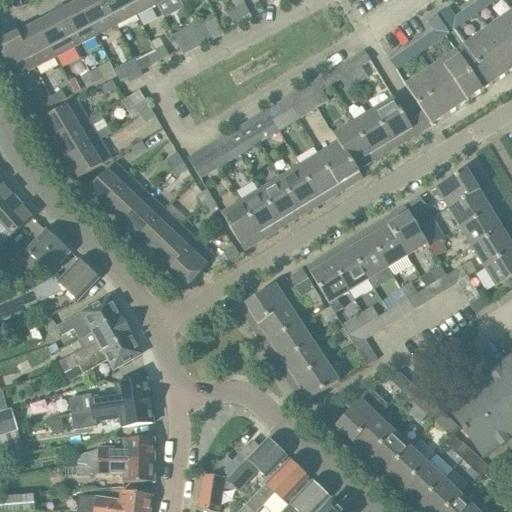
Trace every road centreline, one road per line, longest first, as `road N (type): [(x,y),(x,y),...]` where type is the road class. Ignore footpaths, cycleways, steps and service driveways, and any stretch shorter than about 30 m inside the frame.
road 1 (residential): [(157,332),(511,109)]
road 2 (unclassified): [(157,332),(130,284),(33,188),(0,126)]
road 3 (unclassified): [(369,511),(244,394),(176,397)]
